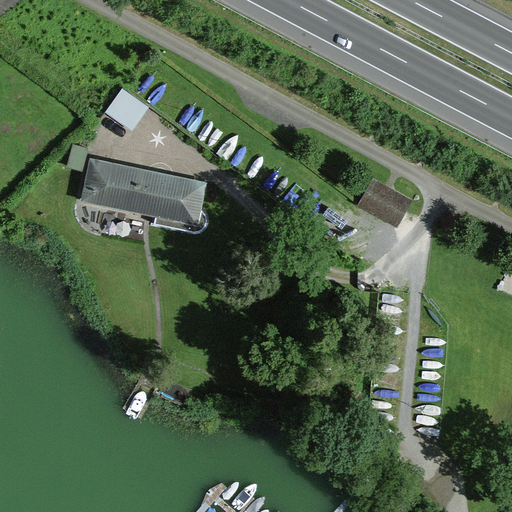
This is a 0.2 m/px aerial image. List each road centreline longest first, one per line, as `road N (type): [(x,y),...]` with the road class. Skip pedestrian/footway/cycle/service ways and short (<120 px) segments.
road 1 (residential): [(90,0),(511,225)]
road 2 (track): [(452,511),(452,484),(413,448),(402,410),(422,236),(444,192)]
road 3 (motorway): [(285,0),(511,118)]
